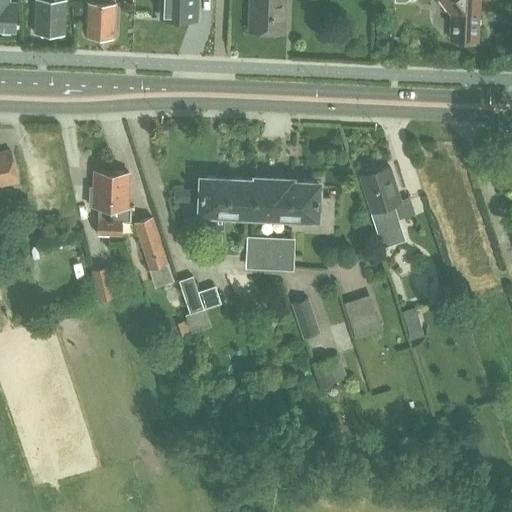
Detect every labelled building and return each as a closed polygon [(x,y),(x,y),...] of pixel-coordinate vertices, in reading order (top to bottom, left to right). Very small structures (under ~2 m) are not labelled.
[(10,0),(0,0),(0,30),(16,31),(17,1),(10,1),(10,0)] [(65,0),(36,0),(36,31),(65,32),(65,0)] [(114,2),(113,0),(97,0),(98,1),(88,0),(86,34),(115,35),(117,2),(114,2)] [(162,0),(162,17),(197,18),(197,0),(162,0)] [(251,0),(250,31),(286,32),(287,0),(251,0)] [(394,0),(394,1),(406,1),(407,0),(440,0),(451,14),(450,40),(479,41),(480,0),(394,0)] [(0,184),(18,180),(11,150),(0,152),(0,184)] [(391,166),(378,170),(377,168),(374,165),(366,168),(365,172),(365,174),(362,175),(373,211),(383,243),(402,238),(397,219),(416,212),(411,195),(401,198),(391,166)] [(129,206),(130,171),(95,170),(94,186),(92,186),(91,205),(99,205),(98,234),(123,235),(124,206),(129,206)] [(231,217),(231,213),(234,179),(203,178),(202,211),(215,212),(214,226),(227,226),(228,217),(231,217)] [(258,214),(260,178),(257,178),(256,180),(234,179),(231,213),(258,214)] [(292,222),(292,215),(294,182),(292,182),(292,179),(260,178),(258,214),(289,215),(289,222),(292,222)] [(319,183),(294,182),(292,215),(292,222),(291,226),(334,228),(335,194),(318,193),(319,183)] [(150,269),(170,262),(154,215),(135,221),(150,269)] [(294,270),(296,238),(248,235),(246,267),(294,270)] [(19,282),(31,280),(28,265),(16,268),(19,282)] [(99,300),(117,296),(109,265),(92,269),(99,300)] [(199,290),(194,275),(180,279),(190,312),(186,314),(192,332),(213,326),(206,307),(222,302),(217,285),(199,290)] [(373,293),(346,302),(357,337),(385,328),(373,293)] [(304,337),(321,331),(310,296),(292,302),(304,337)] [(320,386),(337,381),(329,357),(312,362),(320,386)] [(417,436),(397,439),(399,449),(419,446),(417,436)]
